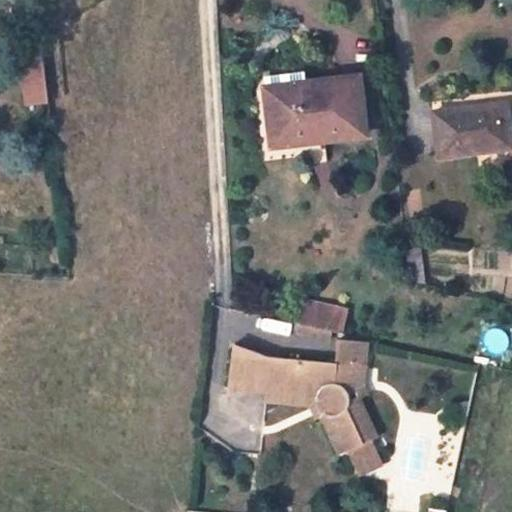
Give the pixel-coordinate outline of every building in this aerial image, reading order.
[(41,42),(19,44),(24,94),(47,91),(41,42)] [(305,74),(266,78),(273,134),(324,129),(325,138),(363,134),(356,76),(306,82),(305,74)] [(47,91),(24,94),(24,105),(48,102),(47,91)] [(511,148),(511,145),(507,103),(478,107),(479,111),(469,112),(469,108),(434,112),(440,157),(511,148)] [(275,145),(325,138),(324,129),(273,134),(275,145)] [(420,248),(406,249),(409,283),(425,285),(420,248)] [(346,311),(304,302),(299,323),(341,333),(346,311)] [(339,342),(337,365),(367,368),(369,344),(339,342)] [(265,394),(269,359),(268,358),(234,345),(229,390),(265,394)] [(367,368),(337,365),(269,359),(265,394),(317,399),(317,400),(317,401),(317,402),(317,403),(317,404),(318,405),(318,406),(318,407),(319,408),(320,409),(320,410),(321,411),(322,412),(319,416),(320,419),(333,455),(374,440),(360,398),(349,402),(349,401),(349,400),(349,399),(349,398),(349,397),(349,396),(349,395),(352,394),(354,368),(367,369),(367,368)] [(360,398),(368,396),(365,389),(367,369),(354,368),(352,394),(349,395),(349,396),(349,397),(349,398),(349,399),(349,400),(349,401),(349,402),(360,398)] [(265,394),(264,402),(310,406),(315,421),(320,419),(319,416),(322,412),(321,411),(320,410),(320,409),(319,408),(318,407),(318,406),(318,405),(317,404),(317,403),(317,402),(317,401),(317,400),(317,399),(265,394)]
